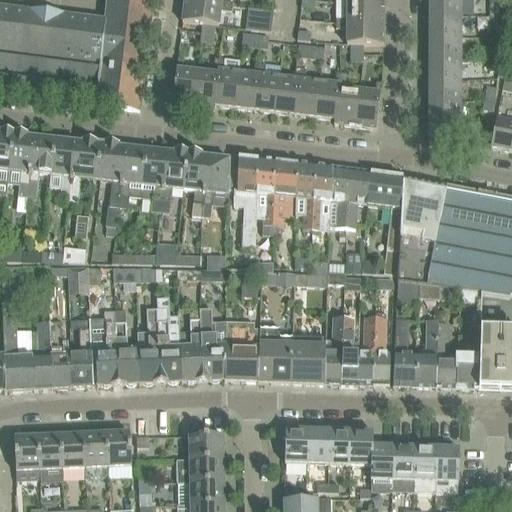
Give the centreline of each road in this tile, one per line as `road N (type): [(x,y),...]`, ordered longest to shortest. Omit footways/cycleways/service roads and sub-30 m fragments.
road 1 (residential): [(253,401),(0,414)]
road 2 (residential): [(498,407),(253,401)]
road 3 (residential): [(395,158),(155,133)]
road 4 (residential): [(398,0),(395,158)]
road 5 (residential): [(0,116),(155,133)]
road 6 (residential): [(155,133),(169,0)]
